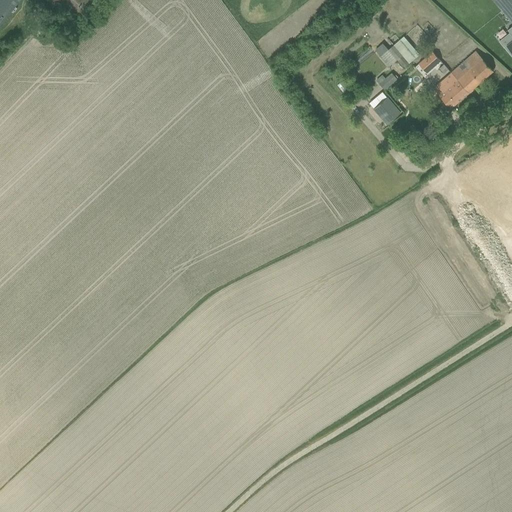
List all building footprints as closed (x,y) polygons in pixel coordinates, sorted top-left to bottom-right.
[(0,0),(0,23),(20,0),(0,0)] [(45,0),(76,26),(98,0),(45,0)] [(511,0),(494,0),(493,0),(511,21),(511,20),(511,0)] [(482,32),(488,38),(506,22),(500,15),(482,32)] [(510,34),(500,42),(505,48),(511,57),(511,27),(508,31),(510,34)] [(403,36),(380,56),(389,67),(402,55),(409,63),(420,54),(403,36)] [(475,51),(450,73),(468,93),(492,71),(475,51)] [(432,52),(425,58),(433,67),(440,61),(432,52)] [(352,64),(346,69),(349,72),(355,67),(352,64)] [(326,69),(321,74),(324,78),(330,73),(326,69)] [(468,93),(450,73),(433,89),(450,108),(468,93)] [(385,78),(379,83),(385,89),(391,84),(385,78)] [(387,97),(373,110),(386,125),(400,113),(387,97)] [(511,137),(459,170),(480,204),(511,184),(511,137)]
